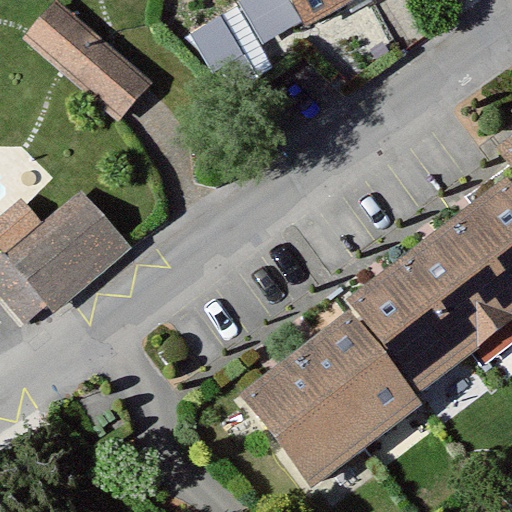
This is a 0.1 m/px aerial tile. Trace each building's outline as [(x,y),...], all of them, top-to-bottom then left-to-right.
[(304,0),(316,21),(358,0),(304,0)] [(151,89),(64,12),(37,43),(125,119),(151,89)] [(511,325),(511,196),(359,315),(365,320),(422,396),(511,325)] [(130,250),(90,202),(19,261),(54,301),(60,309),(130,250)] [(45,227),(27,206),(0,228),(0,239),(14,255),(45,227)] [(54,301),(19,261),(14,255),(0,267),(0,288),(30,323),(54,301)] [(427,403),(422,396),(365,320),(261,398),(323,481),(427,403)]
